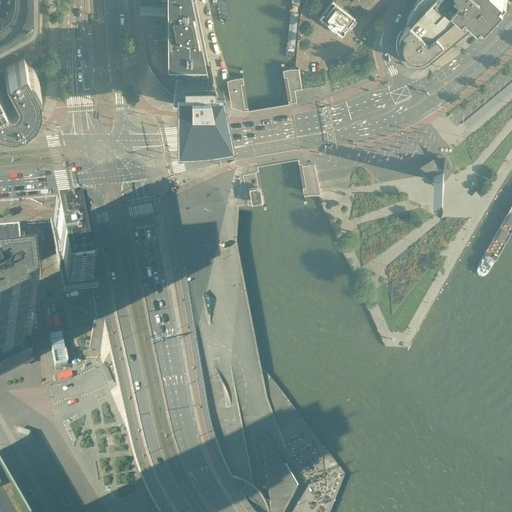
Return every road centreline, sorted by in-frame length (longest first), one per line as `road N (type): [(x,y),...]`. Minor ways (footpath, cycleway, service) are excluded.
road 1 (secondary): [(220,511),(183,426),(133,174)]
road 2 (secondary): [(90,179),(144,424),(178,511)]
road 3 (primary): [(403,93),(251,132),(123,140)]
road 4 (primary): [(133,174),(398,120)]
road 5 (secondary): [(123,140),(113,0)]
road 6 (secondary): [(77,0),(84,140)]
road 7 (primary): [(511,10),(456,63),(403,93)]
road 8 (residential): [(0,222),(24,226),(35,300),(0,304)]
